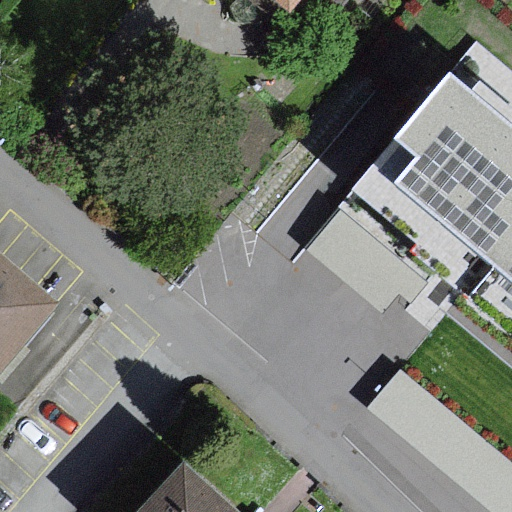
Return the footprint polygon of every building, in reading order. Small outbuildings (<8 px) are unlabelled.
[(511,112),(447,59),(346,180),(414,236),(408,242),(511,327),(511,112)] [(348,200),(313,236),(390,310),(425,273),(348,200)] [(0,381),(61,310),(0,257),(0,381)] [(508,511),(511,511),(511,450),(405,360),(373,398),(508,511)] [(234,511),(185,467),(142,511),(234,511)]
